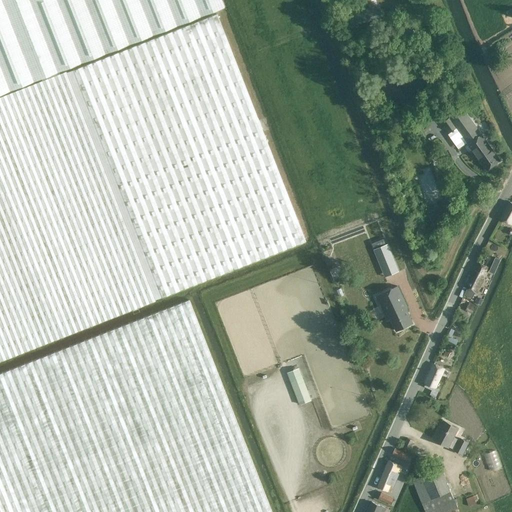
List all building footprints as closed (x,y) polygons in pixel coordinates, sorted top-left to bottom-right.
[(0,0),(0,94),(225,7),(222,0),(0,0)] [(0,361),(306,243),(217,13),(74,69),(67,73),(66,71),(66,72),(0,97),(0,361)] [(450,118),(442,123),(450,133),(457,128),(469,145),(487,170),(501,160),(482,135),(465,111),(452,120),(450,118)] [(420,176),(430,202),(442,198),(432,171),(420,176)] [(511,224),(511,223),(511,202),(502,219),(511,224)] [(447,209),(443,211),(439,209),(436,211),(434,214),(430,216),(432,221),(449,214),(447,209)] [(399,269),(394,257),(388,244),(374,249),(380,263),(385,275),(399,269)] [(498,266),(501,259),(496,257),(493,264),(498,266)] [(464,297),(472,300),(474,295),(476,296),(478,292),(489,267),(478,262),(467,287),(468,288),(464,297)] [(391,318),(397,330),(413,322),(406,308),(408,307),(398,286),(377,296),(388,319),(391,318)] [(0,511),(271,511),(188,300),(0,373),(0,511)] [(431,395),(436,397),(440,390),(436,388),(445,368),(434,363),(425,383),(430,385),(429,388),(433,390),(431,395)] [(298,366),(287,370),(292,383),(291,383),(299,405),(311,401),(305,385),(298,366)] [(454,450),(463,455),(470,443),(460,438),(459,440),(454,437),(458,428),(444,421),(439,432),(437,431),(433,439),(449,447),(454,449),(454,450)] [(407,438),(402,450),(408,453),(414,441),(407,438)] [(412,457),(395,448),(392,454),(410,462),(412,457)] [(489,470),(502,466),(497,449),(484,453),(489,470)] [(389,461),(379,487),(391,492),(402,466),(389,461)] [(413,480),(425,511),(449,511),(457,509),(441,469),(413,480)] [(394,498),(382,492),(379,499),(391,505),(394,498)] [(367,511),(384,511),(386,508),(372,502),(367,511)]
